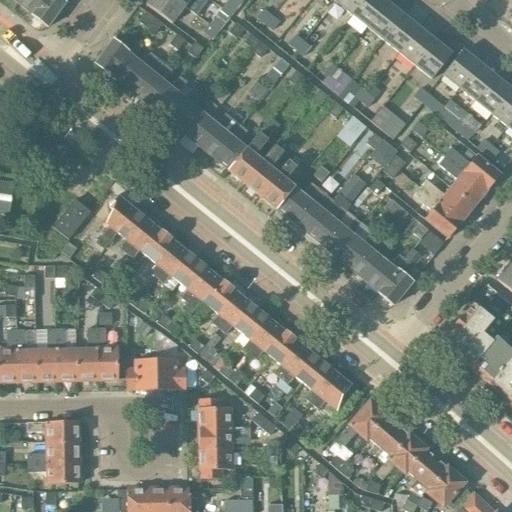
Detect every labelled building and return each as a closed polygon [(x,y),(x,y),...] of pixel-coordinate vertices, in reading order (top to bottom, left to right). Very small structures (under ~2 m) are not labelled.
[(21,0),(18,5),(33,16),(44,0),(21,0)] [(32,17),(47,29),(65,4),(59,0),(44,0),(33,16),(32,17)] [(173,0),(149,0),(146,5),(171,24),(184,7),(173,0)] [(208,0),(173,0),(184,7),(196,16),(200,12),(208,0)] [(238,8),(243,0),(229,0),(222,10),(231,16),(238,8)] [(362,0),(336,0),(335,2),(351,15),(362,0)] [(387,3),(383,0),(362,0),(351,15),(367,28),(387,3)] [(387,3),(367,28),(383,41),(403,16),(387,3)] [(222,10),(209,26),(218,32),(231,16),(222,10)] [(257,19),(264,25),(271,16),(264,10),(257,19)] [(146,28),(154,18),(146,13),(138,22),(146,28)] [(264,25),(272,31),(279,22),(271,16),(264,25)] [(419,29),(403,16),(383,41),(399,54),(419,29)] [(162,24),(154,18),(146,28),(154,34),(162,24)] [(228,33),(236,39),(244,30),(236,23),(228,33)] [(218,32),(209,26),(203,34),(211,40),(218,32)] [(419,29),(399,54),(415,67),(435,42),(419,29)] [(177,51),(184,41),(176,35),(169,45),(177,51)] [(250,35),(244,43),(253,50),(259,42),(250,35)] [(296,50),(303,42),(295,35),(288,44),(296,50)] [(113,39),(94,64),(110,77),(111,76),(137,43),(138,42),(130,36),(121,46),(113,39)] [(252,52),(260,58),(267,49),(259,42),(253,50),(252,52)] [(296,50),(304,57),(311,48),(303,42),(296,50)] [(451,55),(435,42),(415,67),(431,80),(451,55)] [(137,43),(111,76),(125,88),(143,66),(145,64),(142,61),(140,63),(134,58),(136,55),(138,55),(144,49),(137,43)] [(187,53),(195,59),(203,49),(194,43),(187,53)] [(458,89),(478,64),(462,51),(442,76),(458,89)] [(143,66),(125,88),(139,99),(140,100),(158,78),(160,75),(166,67),(158,61),(152,55),(145,64),(143,66)] [(289,66),(280,59),(265,79),(273,85),(289,66)] [(327,61),(320,70),(328,76),(335,67),(327,61)] [(458,89),(474,102),(495,77),(478,64),(458,89)] [(158,78),(140,100),(155,111),(172,90),(174,87),(171,85),(169,87),(163,82),(165,79),(167,79),(173,72),(166,67),(160,75),(158,78)] [(328,76),(322,83),(330,89),(335,82),(343,73),(335,67),(328,76)] [(288,81),(296,88),(304,78),(295,72),(288,81)] [(495,77),(474,102),(491,115),(511,90),(495,77)] [(172,90),(155,111),(169,123),(187,101),(189,99),(186,96),(184,99),(178,94),(180,91),(182,91),(188,84),(181,79),(174,87),(172,90)] [(258,84),(249,95),(258,102),(267,91),(258,84)] [(352,96),(360,102),(367,93),(359,87),(352,96)] [(421,102),(428,93),(421,87),(413,96),(421,102)] [(491,115),(507,128),(511,121),(511,90),(491,115)] [(187,101),(169,123),(184,135),(201,113),(203,111),(200,108),(198,111),(192,106),(195,103),(196,103),(202,96),(195,91),(189,99),(187,101)] [(214,101),(220,106),(228,96),(222,91),(214,101)] [(319,107),(327,97),(319,91),(311,100),(319,107)] [(374,100),(367,93),(360,102),(367,108),(374,100)] [(421,102),(428,108),(435,100),(428,93),(421,102)] [(201,113),(184,135),(198,147),(216,125),(218,122),(215,120),(213,122),(207,117),(209,114),(211,115),(217,108),(210,102),(203,111),(201,113)] [(334,103),(327,113),(335,119),(343,110),(334,103)] [(393,141),(405,125),(383,107),(370,123),(393,141)] [(453,128),(460,120),(452,113),(445,122),(453,128)] [(216,125),(198,147),(199,148),(213,159),(230,137),(239,126),(225,114),(218,122),(216,125)] [(352,118),(336,137),(349,148),(365,128),(352,118)] [(271,135),(279,126),(271,119),(263,129),(271,135)] [(453,128),(461,135),(468,126),(460,120),(453,128)] [(418,123),(412,131),(421,138),(428,130),(418,123)] [(230,137),(213,159),(227,170),(247,146),(244,143),(242,146),(236,141),(238,138),(240,138),(246,131),(239,126),(230,137)] [(226,171),(242,184),(261,160),(253,154),(256,151),(256,152),(267,140),(258,132),(247,146),(227,170),(226,171)] [(381,141),(373,135),(366,144),(374,151),(381,141)] [(406,138),(400,146),(409,153),(416,146),(406,138)] [(368,157),(383,169),(396,153),(393,151),(381,141),(374,151),(368,157)] [(487,157),(493,149),(486,143),(479,151),(487,157)] [(273,145),(263,158),(261,160),(242,184),(258,197),(278,173),(270,167),(282,152),(273,145)] [(487,157),(494,163),(501,155),(493,149),(487,157)] [(486,192),(499,176),(476,157),(469,165),(451,150),(444,158),(486,192)] [(395,156),(388,164),(398,172),(404,164),(395,156)] [(473,208),(486,192),(444,158),(438,166),(456,181),(450,189),(473,208)] [(287,161),(278,173),(258,197),(274,210),(275,209),(294,186),(286,180),(296,168),(287,161)] [(398,172),(388,164),(382,172),(392,180),(398,172)] [(313,176),(321,183),(328,174),(320,167),(313,176)] [(338,195),(350,204),(365,185),(353,176),(338,195)] [(376,197),(380,192),(385,187),(376,179),(368,189),(376,197)] [(0,213),(9,215),(14,183),(0,181),(0,213)] [(419,189),(460,224),(473,208),(450,189),(444,196),(425,181),(419,189)] [(294,186),(275,209),(289,221),(315,189),(316,188),(309,183),(304,190),(304,191),(302,194),(296,190),(298,187),(295,185),(294,186)] [(330,202),(315,189),(289,221),(304,233),(322,211),(325,208),(330,202)] [(431,213),(424,221),(447,240),(460,224),(419,189),(412,198),(431,213)] [(304,233),(319,245),(340,220),(351,205),(350,204),(338,195),(337,194),(330,202),(325,208),(322,211),(304,233)] [(110,209),(113,211),(103,223),(106,226),(99,235),(93,242),(100,248),(107,241),(113,233),(132,210),(119,199),(113,200),(110,204),(110,209)] [(392,216),(399,208),(390,201),(384,209),(392,216)] [(54,230),(69,242),(91,215),(76,203),(54,230)] [(399,208),(392,216),(401,223),(407,215),(399,208)] [(122,253),(129,245),(147,222),(132,210),(113,233),(121,239),(115,247),(122,253)] [(337,223),(319,245),(334,257),(351,235),(353,232),(354,232),(360,224),(354,219),(348,225),(349,227),(346,230),(340,226),(342,223),(339,221),(337,223)] [(163,234),(147,222),(129,245),(122,253),(129,259),(135,250),(144,257),(163,234)] [(427,231),(419,224),(411,234),(419,240),(427,231)] [(351,235),(334,257),(349,269),(366,247),(368,244),(369,244),(375,236),(368,231),(363,238),(364,239),(361,242),(355,237),(357,235),(353,232),(351,235)] [(428,232),(419,244),(433,256),(443,244),(428,232)] [(178,247),(163,234),(144,257),(152,264),(146,272),(153,279),(178,247)] [(366,247),(349,269),(363,280),(381,259),(383,256),(390,248),(383,242),(377,249),(378,251),(376,254),(370,249),(371,247),(368,244),(366,247)] [(67,244),(60,253),(70,261),(77,251),(67,244)] [(20,245),(18,258),(28,259),(30,247),(20,245)] [(178,247),(153,279),(160,284),(167,276),(176,283),(194,260),(178,247)] [(378,292),(377,293),(393,306),(412,283),(406,277),(417,263),(422,257),(413,250),(408,256),(405,260),(404,261),(396,271),(378,292)] [(381,259),(363,280),(378,292),(396,271),(404,261),(405,260),(398,255),(393,262),(393,264),(391,267),(384,261),(386,259),(383,256),(381,259)] [(209,273),(194,260),(176,283),(184,289),(177,297),(184,303),(209,273)] [(511,293),(511,266),(509,264),(496,281),(511,293)] [(54,267),(44,267),(44,279),(54,279),(54,267)] [(54,279),(65,279),(65,267),(54,267),(54,279)] [(107,276),(98,269),(92,278),(102,285),(107,276)] [(224,285),(209,273),(184,303),(182,307),(189,313),(198,301),(206,307),(224,285)] [(34,276),(24,277),(24,288),(34,288),(34,276)] [(111,292),(117,284),(107,276),(102,285),(111,292)] [(224,285),(206,307),(215,314),(208,323),(215,329),(240,298),(224,285)] [(17,288),(5,286),(4,296),(16,298),(17,288)] [(511,307),(487,286),(443,341),(444,347),(470,371),(492,343),(481,335),(485,330),(496,339),(511,319),(511,307)] [(17,289),(16,298),(24,300),(34,300),(34,288),(24,288),(17,289)] [(96,288),(90,296),(99,303),(105,295),(96,288)] [(140,300),(130,293),(124,301),(134,308),(140,300)] [(109,310),(115,302),(105,295),(99,303),(109,310)] [(256,310),(240,298),(215,329),(222,334),(229,326),(238,332),(256,310)] [(140,300),(134,308),(143,315),(149,307),(140,300)] [(5,318),(15,318),(15,306),(5,306),(5,318)] [(272,323),(256,310),(238,332),(246,340),(239,348),(246,354),(272,323)] [(111,324),(111,313),(98,313),(98,325),(111,324)] [(156,324),(165,331),(171,323),(162,316),(156,324)] [(139,319),(128,319),(128,330),(139,330),(139,319)] [(181,330),(171,323),(165,331),(175,338),(181,330)] [(272,323),(246,354),(254,360),(261,351),(269,358),(287,336),(272,323)] [(106,330),(96,331),(97,383),(117,382),(116,350),(106,350),(106,330)] [(38,384),(58,383),(56,331),(47,332),(47,351),(37,351),(38,384)] [(66,331),(56,331),(58,383),(78,383),(77,351),(76,331),(66,331)] [(78,383),(97,383),(96,331),(87,331),(87,351),(77,351),(78,383)] [(0,384),(17,384),(16,332),(7,332),(7,352),(0,352),(0,384)] [(16,332),(17,384),(38,384),(37,351),(26,352),(26,332),(16,332)] [(303,349),(287,336),(269,358),(277,365),(270,373),(278,379),(303,349)] [(203,347),(194,340),(188,348),(197,355),(203,347)] [(494,341),(492,343),(470,371),(488,387),(511,357),(511,342),(506,350),(494,341)] [(291,375),(300,383),(318,361),(303,349),(278,379),(267,393),(276,400),(287,387),(284,384),(291,375)] [(205,361),(212,367),(220,358),(213,352),(205,361)] [(511,357),(488,387),(505,403),(511,393),(511,357)] [(334,374),(318,361),(300,383),(308,389),(301,398),(309,405),(334,374)] [(158,393),(157,362),(134,363),(134,371),(126,371),(127,392),(145,392),(145,393),(158,393)] [(186,391),(186,379),(185,370),(176,370),(176,362),(157,362),(158,393),(177,392),(177,391),(186,391)] [(233,372),(224,365),(218,372),(227,380),(233,372)] [(205,370),(199,378),(208,385),(214,378),(205,370)] [(236,371),(228,380),(236,386),(244,377),(236,371)] [(336,412),(342,397),(343,398),(346,395),(350,391),(350,387),(334,374),(309,405),(319,412),(326,404),(336,412)] [(257,405),(264,397),(254,390),(248,397),(257,405)] [(221,401),(200,402),(200,410),(199,411),(199,430),(231,430),(231,410),(221,410),(221,401)] [(267,412),(274,418),(282,409),(275,403),(267,412)] [(357,433),(366,441),(367,439),(383,422),(386,418),(385,416),(384,417),(369,404),(337,441),(344,448),(357,433)] [(290,431),(302,416),(293,408),(280,423),(290,431)] [(266,421),(257,414),(251,421),(260,429),(266,421)] [(270,436),(276,429),(266,421),(260,429),(270,436)] [(383,422),(367,439),(376,447),(389,458),(408,437),(398,428),(395,432),(383,422)] [(47,435),(47,446),(79,446),(78,424),(27,424),(27,436),(47,435)] [(305,432),(296,424),(290,432),(299,439),(305,432)] [(231,430),(199,430),(199,451),(231,451),(231,440),(250,440),(250,430),(231,430)] [(397,465),(406,472),(424,451),(425,450),(424,449),(423,450),(409,438),(410,438),(409,436),(408,437),(389,458),(375,474),(382,481),(397,465)] [(293,456),(299,448),(290,441),(284,448),(293,456)] [(27,456),(28,465),(79,465),(79,446),(47,446),(47,456),(27,456)] [(231,451),(199,451),(200,473),(201,473),(201,481),(222,481),(222,472),(231,472),(231,451)] [(423,497),(426,493),(444,474),(432,464),(435,460),(424,451),(406,472),(415,480),(410,485),(423,497)] [(337,472),(344,464),(335,457),(328,465),(337,472)] [(313,472),(322,479),(328,472),(319,464),(313,472)] [(346,480),(353,472),(344,464),(337,472),(346,480)] [(79,485),(79,465),(28,465),(28,475),(48,474),(48,486),(79,485)] [(447,470),(444,474),(426,493),(442,507),(444,505),(452,511),(467,493),(460,487),(462,484),(448,471),(447,470)] [(343,496),(343,486),(327,472),(328,496),(343,496)] [(269,478),(269,489),(280,489),(280,478),(269,478)] [(240,489),(252,489),(252,479),(240,480),(240,489)] [(368,482),(365,491),(377,495),(379,486),(368,482)] [(240,489),(240,499),(252,499),(252,489),(240,489)] [(149,511),(194,511),(194,500),(185,500),(185,490),(166,491),(167,506),(149,506),(149,511)] [(149,511),(149,506),(167,506),(166,491),(150,491),(127,491),(127,501),(118,501),(118,511),(149,511)] [(421,499),(411,493),(406,501),(416,507),(416,506),(421,499)] [(45,494),(45,506),(55,506),(55,494),(45,494)] [(458,511),(491,511),(473,495),(458,511)] [(372,500),(361,496),(358,506),(369,509),(372,500)] [(425,511),(426,511),(431,504),(421,498),(421,499),(416,506),(425,511)] [(21,509),(33,509),(33,499),(20,499),(21,509)] [(372,500),(369,509),(377,511),(380,511),(384,503),(372,500)] [(251,511),(252,501),(223,502),(223,511),(251,511)] [(404,511),(413,511),(416,507),(406,501),(401,509),(404,511)]
